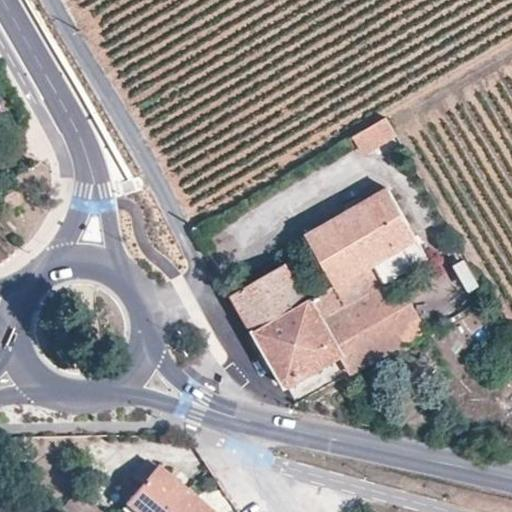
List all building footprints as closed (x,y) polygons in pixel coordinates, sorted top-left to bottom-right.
[(386,120),(355,139),(364,156),(396,137),(386,120)] [(24,203),(10,180),(0,186),(0,195),(10,212),(24,203)] [(308,238),(336,286),(357,276),(368,294),(397,278),(428,260),(418,243),(420,241),(389,192),(308,238)] [(297,259),(286,265),(308,301),(318,295),(297,259)] [(468,264),(456,270),(469,297),(482,291),(468,264)] [(286,265),(233,295),(255,331),(256,331),(308,301),(286,265)] [(256,331),(289,388),(341,359),(345,357),(324,319),(368,294),(357,276),(336,286),(318,295),(308,301),(256,331)] [(345,357),(341,359),(352,377),(428,331),(397,278),(368,294),(324,319),(345,357)] [(146,482),(156,469),(147,461),(137,473),(146,482)] [(146,482),(125,507),(130,511),(208,511),(156,469),(146,482)] [(98,511),(86,501),(75,511),(98,511)]
